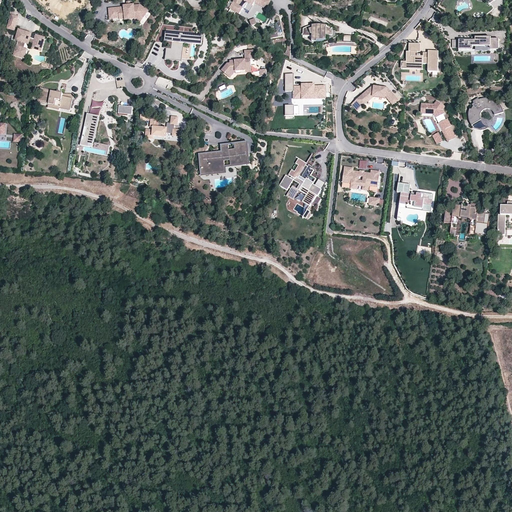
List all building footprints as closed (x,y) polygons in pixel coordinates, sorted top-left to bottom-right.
[(261,2),(268,6),(271,1),(269,0),(235,0),(233,3),(230,1),(228,5),(229,6),(228,7),(231,9),(236,12),(240,14),(243,9),(244,10),(248,3),(253,6),(255,3),(260,5),(261,2)] [(110,12),(110,14),(119,13),(119,18),(120,19),(126,18),(126,16),(137,15),(143,18),(148,11),(140,6),(134,6),(134,5),(125,6),(125,8),(125,10),(119,10),(118,8),(110,9),(110,12)] [(236,12),(231,9),(227,14),(233,17),(236,12)] [(9,24),(16,26),(19,17),(12,15),(9,24)] [(14,33),(16,26),(9,24),(7,30),(14,33)] [(304,33),(302,35),(303,36),(312,36),(312,41),(317,42),(317,40),(322,40),(326,40),(327,36),(330,36),(330,39),(333,38),(336,36),(336,34),(333,34),(333,31),(330,29),(327,28),(327,26),(320,25),(318,25),(313,25),(311,26),(307,27),(304,29),(304,33)] [(42,50),(45,38),(36,36),(35,40),(31,38),(28,37),(29,34),(25,32),(19,30),(17,37),(20,38),(19,41),(15,52),(23,55),(24,49),(26,44),(26,42),(29,43),(34,45),(33,47),(42,50)] [(165,60),(182,62),(184,44),(189,44),(203,46),(204,37),(166,32),(165,43),(167,43),(167,49),(165,60)] [(459,48),(459,50),(473,50),(473,46),(491,46),(491,50),(499,50),(499,39),(491,39),(491,37),(475,37),(475,40),(459,40),(459,48)] [(407,62),(407,64),(423,64),(428,65),(428,72),(438,72),(439,52),(429,52),(429,54),(429,59),(424,58),(424,57),(421,57),(421,55),(418,55),(418,52),(421,52),(421,44),(409,44),(409,52),(407,52),(407,62)] [(24,58),(27,50),(24,49),(23,55),(15,52),(14,55),(24,58)] [(254,51),(245,52),(246,60),(252,60),(254,60),(254,51)] [(246,60),(244,60),(243,62),(239,62),(237,61),(230,61),(230,63),(228,64),(225,66),(223,69),(226,72),(225,74),(227,75),(229,75),(231,77),(236,72),(242,72),(247,71),(247,70),(252,70),(252,60),(246,60)] [(407,62),(402,62),(402,70),(423,70),(423,64),(407,64),(407,62)] [(295,99),(327,99),(327,86),(316,86),(316,84),(302,84),(302,86),(294,86),(294,74),(286,74),(286,91),(295,91),(295,99)] [(387,88),(374,87),(374,88),(371,91),(369,90),(357,100),(363,106),(368,102),(367,100),(373,94),(374,95),(387,96),(393,104),(398,100),(391,91),(390,92),(389,93),(387,90),(387,88)] [(63,97),(63,94),(60,93),(57,93),(55,92),(42,89),(39,102),(49,104),(49,106),(54,107),(55,106),(61,107),(61,106),(71,108),(73,99),(63,97)] [(479,100),(479,98),(477,99),(475,100),(473,102),(475,103),(473,105),(474,106),(472,108),(472,110),(470,109),(469,112),(469,115),(469,118),(471,123),(472,126),(482,120),(481,118),(480,116),(480,114),(482,112),(482,111),(484,109),(487,109),(489,109),(490,109),(492,110),(494,112),(494,113),(495,115),(504,113),(503,111),(502,107),(500,104),(498,102),(495,100),(492,99),(490,98),(486,98),(484,98),(479,100)] [(357,111),(363,106),(357,100),(352,105),(357,111)] [(92,101),(90,114),(101,116),(103,102),(92,101)] [(434,114),(436,118),(443,115),(444,114),(442,110),(445,106),(437,101),(435,105),(422,104),(422,114),(434,114)] [(295,105),(286,105),(286,115),(295,115),(295,106),(295,105)] [(133,107),(119,106),(118,114),(132,115),(133,107)] [(149,118),(150,112),(142,111),(141,120),(151,121),(152,118),(149,118)] [(94,116),(88,114),(80,150),(83,151),(84,146),(109,152),(110,146),(94,143),(92,142),(98,117),(94,116)] [(446,120),(443,115),(436,118),(439,124),(446,120)] [(151,124),(151,127),(154,128),(154,130),(147,130),(146,138),(153,139),(153,136),(166,137),(166,133),(173,134),(174,130),(174,125),(178,125),(179,118),(176,118),(175,120),(172,120),(172,124),(168,123),(167,129),(161,128),(158,128),(159,125),(151,124)] [(455,138),(446,120),(439,124),(448,142),(455,138)] [(483,120),(482,120),(472,126),(475,129),(479,130),(482,130),(485,130),(484,125),(483,120)] [(438,144),(443,142),(438,134),(433,136),(438,144)] [(248,161),(247,143),(234,144),(235,150),(229,150),(222,151),(223,153),(206,154),(206,156),(200,156),(201,167),(208,166),(208,168),(224,167),(224,160),(229,160),(236,159),(236,162),(248,161)] [(318,196),(322,190),(313,184),(314,183),(307,178),(304,182),(298,178),(307,164),(299,159),(296,164),(299,166),(295,172),(292,170),(289,175),(292,177),(291,179),(286,176),(280,186),(288,191),(294,181),(300,185),(297,189),(293,186),(287,196),(293,200),(299,191),(307,195),(303,202),(310,207),(312,205),(314,203),(313,203),(317,196),(318,196)] [(354,168),(345,167),(343,183),(351,184),(351,185),(357,186),(363,187),(369,188),(370,187),(378,188),(380,172),(371,171),(371,174),(364,173),(364,174),(360,174),(360,172),(353,171),(354,168)] [(410,186),(402,185),(400,203),(407,204),(411,204),(411,202),(416,202),(415,208),(423,209),(424,205),(432,206),(433,200),(429,200),(430,195),(425,194),(425,193),(420,192),(420,194),(417,193),(417,196),(412,196),(412,194),(409,193),(410,186)] [(411,204),(407,204),(406,209),(423,211),(423,209),(415,208),(416,202),(411,202),(411,204)] [(476,210),(477,205),(471,204),(471,206),(469,206),(468,208),(465,207),(465,205),(463,205),(463,203),(457,202),(456,207),(454,207),(454,209),(447,208),(444,223),(457,225),(458,218),(472,220),(470,234),(475,235),(475,234),(477,223),(484,224),(486,214),(486,213),(478,212),(479,210),(476,210)] [(502,215),(500,215),(499,235),(505,235),(506,215),(511,214),(511,202),(509,202),(509,206),(502,206),(502,215)] [(489,215),(486,214),(484,224),(477,223),(475,234),(487,235),(489,215)]
